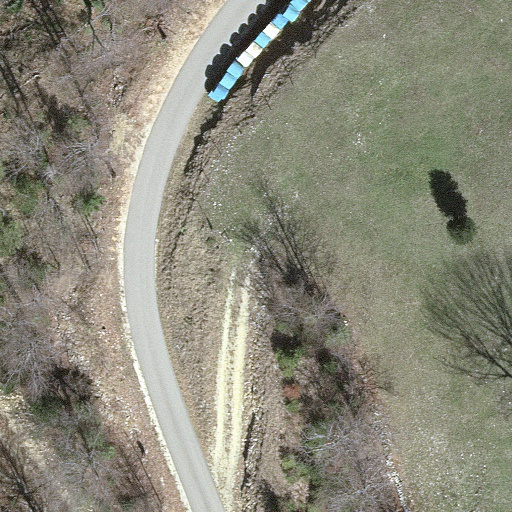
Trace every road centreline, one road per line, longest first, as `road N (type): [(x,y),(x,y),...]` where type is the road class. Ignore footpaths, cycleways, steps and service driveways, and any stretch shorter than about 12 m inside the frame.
road 1 (unclassified): [(248,0),(173,115),(156,156),(138,261),(151,347),(209,511)]
road 2 (track): [(218,511),(242,263)]
